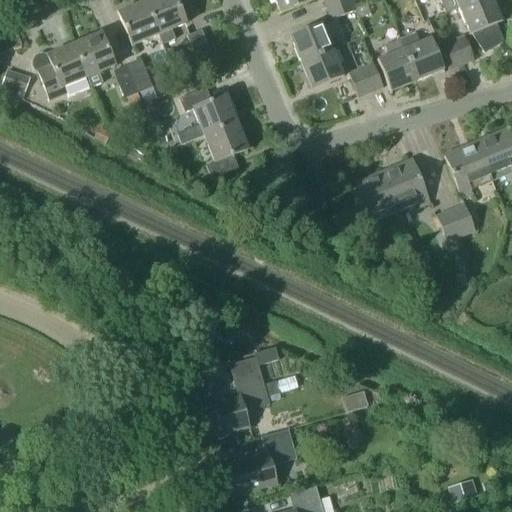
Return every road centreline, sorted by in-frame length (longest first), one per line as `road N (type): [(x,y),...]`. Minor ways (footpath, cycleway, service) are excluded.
road 1 (residential): [(511,91),(334,140),(303,140),(280,122),(228,0)]
road 2 (residential): [(186,511),(130,397),(102,365),(41,320),(0,305)]
